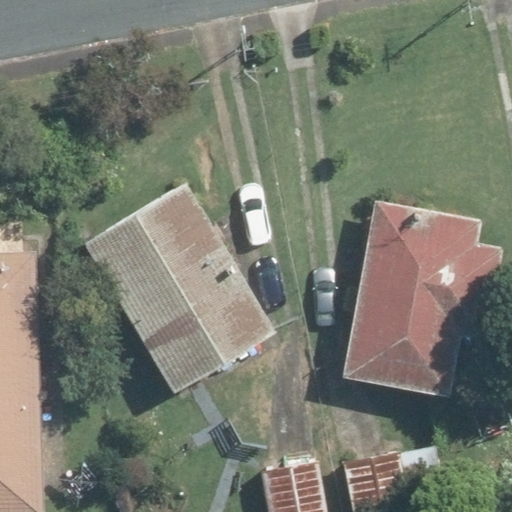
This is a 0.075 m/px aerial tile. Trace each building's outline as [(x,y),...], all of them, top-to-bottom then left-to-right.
[(200,174),(96,235),(186,385),(289,324),(200,174)] [(486,234),(490,211),(384,194),(356,368),(462,385),(472,325),(497,329),(511,238),(486,234)] [(47,243),(0,244),(0,505),(54,504),(47,243)] [(454,511),(439,434),(351,451),(362,511),(454,511)] [(336,511),(328,455),(271,464),(277,511),(336,511)]
